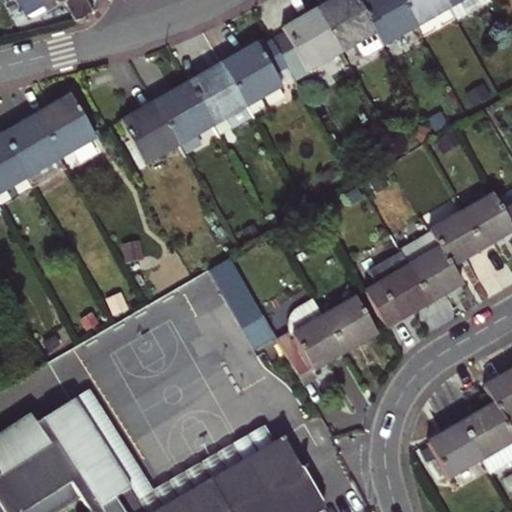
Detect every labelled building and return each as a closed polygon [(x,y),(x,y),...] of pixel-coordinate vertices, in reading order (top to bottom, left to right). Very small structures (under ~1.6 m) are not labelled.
[(33,18),(44,13),(36,0),(26,6),(33,18)] [(36,0),(44,13),(66,0),(36,0)] [(381,48),(373,34),(357,6),(353,0),(336,0),(315,12),(340,54),(348,67),(381,48)] [(398,0),(366,0),(357,6),(373,34),(381,48),(415,28),(398,0)] [(398,0),(415,28),(448,9),(442,0),(398,0)] [(442,0),(448,9),(464,0),(442,0)] [(464,0),(448,9),(456,22),(490,2),(488,0),(464,0)] [(340,54),(315,12),(282,31),(284,35),(271,43),(286,69),(292,81),(340,54)] [(220,67),(244,108),(280,88),(273,77),(286,69),(271,43),(258,51),(255,47),(220,67)] [(220,67),(187,86),(211,128),(225,119),(244,108),(220,67)] [(187,86),(153,105),(177,147),(211,128),(187,86)] [(69,98),(35,117),(59,159),(93,139),(69,98)] [(177,147),(153,105),(119,124),(144,166),(177,147)] [(244,108),(225,119),(231,129),(250,118),(244,108)] [(59,159),(35,117),(2,136),(25,177),(59,159)] [(2,136),(0,137),(0,192),(25,177),(2,136)] [(458,214),(479,250),(510,232),(500,214),(489,196),(458,214)] [(511,235),(511,206),(500,214),(510,232),(511,235)] [(479,250),(458,214),(427,232),(437,250),(448,269),(479,250)] [(398,256),(406,269),(427,304),(458,286),(448,269),(437,250),(427,232),(396,251),(398,256)] [(376,286),(363,294),(384,329),(427,304),(406,269),(398,256),(368,273),(376,286)] [(226,259),(206,271),(220,295),(240,284),(226,259)] [(240,284),(220,295),(239,327),(259,316),(240,284)] [(353,300),(320,319),(341,355),(374,335),(353,300)] [(294,342),(280,350),(300,384),(314,376),(311,372),(341,355),(320,319),(311,303),(295,312),(289,328),(294,342)] [(511,418),(511,371),(482,389),(492,407),(502,424),(511,418)] [(0,511),(22,511),(70,482),(80,498),(88,511),(322,511),(323,511),(280,439),(241,462),(156,511),(99,511),(97,509),(127,489),(70,401),(34,424),(28,416),(0,434),(0,511)] [(511,461),(511,440),(502,424),(492,407),(458,426),(479,461),(487,476),(511,461)] [(458,426),(426,444),(447,480),(479,461),(458,426)] [(127,489),(97,509),(99,511),(156,511),(241,462),(231,444),(137,499),(130,488),(127,489)] [(70,482),(22,511),(57,511),(80,498),(70,482)]
